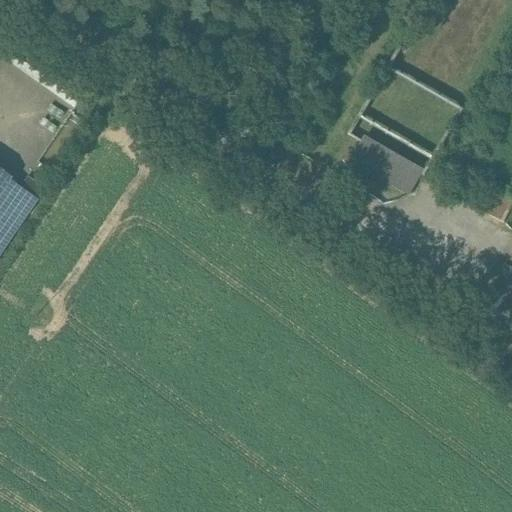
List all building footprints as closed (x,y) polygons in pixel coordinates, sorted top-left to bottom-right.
[(80,104),(15,58),(10,65),(75,111),(80,104)] [(71,115),(38,165),(54,176),(88,127),(71,115)] [(421,175),(362,141),(348,167),(364,176),(367,171),(410,196),(421,175)] [(0,174),(0,256),(37,203),(9,184),(11,182),(0,174)] [(511,208),(511,202),(493,193),(483,214),(504,225),(511,208)] [(511,270),(493,306),(494,307),(489,317),(511,330),(511,270)]
